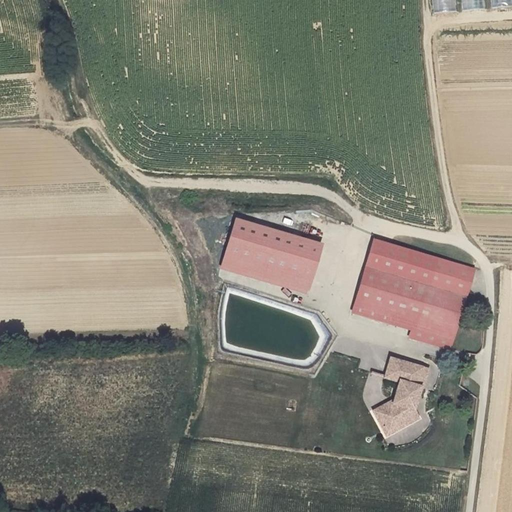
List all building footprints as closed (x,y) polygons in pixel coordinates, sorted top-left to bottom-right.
[(511,0),(426,0),(427,12),(511,2),(511,0)] [(305,285),(319,227),(228,203),(214,261),(305,285)] [(471,280),(373,249),(364,276),(349,321),(386,333),(389,323),(412,330),(409,340),(407,347),(445,360),(462,308),(471,280)] [(389,323),(386,333),(409,340),(412,330),(389,323)] [(406,375),(407,373),(384,366),(378,385),(392,389),(386,408),(383,414),(367,423),(374,436),(385,430),(389,437),(410,426),(405,417),(412,396),(415,397),(421,378),(410,374),(410,376),(406,375)] [(386,408),(365,419),(367,423),(383,414),(386,408)] [(385,430),(374,436),(378,443),(389,437),(385,430)]
